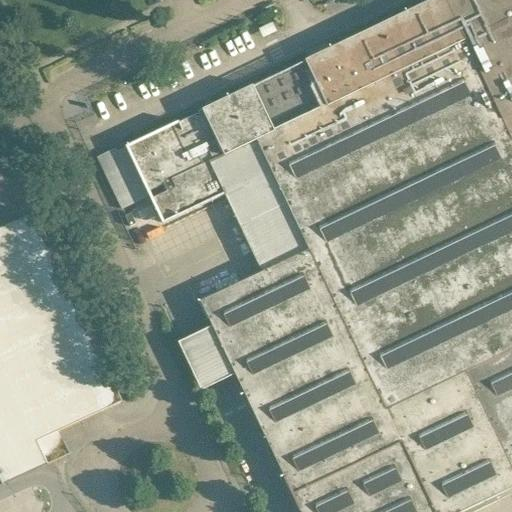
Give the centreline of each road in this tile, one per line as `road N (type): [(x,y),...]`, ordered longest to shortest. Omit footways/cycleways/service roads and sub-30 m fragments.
road 1 (unclassified): [(42,107),(180,421)]
road 2 (residential): [(42,107),(66,80),(246,0)]
road 3 (unclassified): [(180,421),(142,426),(106,455),(116,511)]
